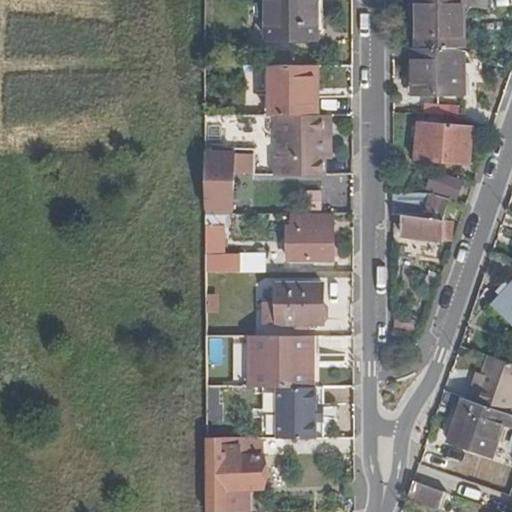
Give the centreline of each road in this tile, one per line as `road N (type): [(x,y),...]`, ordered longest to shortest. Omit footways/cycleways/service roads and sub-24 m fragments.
road 1 (residential): [(388,469),(371,367),(371,0)]
road 2 (residential): [(388,469),(440,354),(511,143)]
